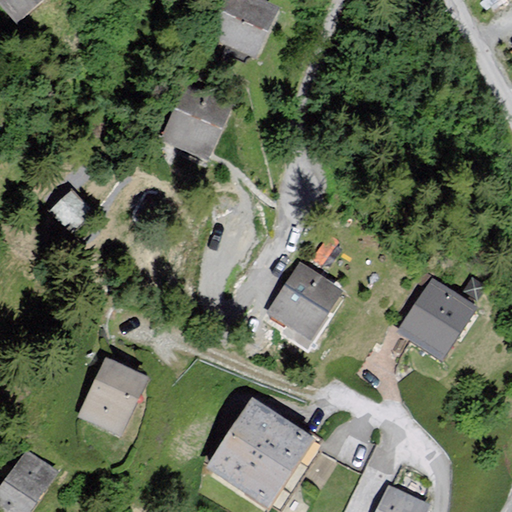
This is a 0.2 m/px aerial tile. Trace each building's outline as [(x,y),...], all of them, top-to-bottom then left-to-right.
[(8,0),(37,33),(75,0),(8,0)] [(252,0),(230,0),(211,47),(268,72),(292,17),(252,0)] [(248,109),(193,86),(168,146),(224,169),(248,109)] [(64,190),(54,218),(76,225),(86,198),(64,190)] [(313,268),(278,317),(328,347),(361,297),(313,268)] [(447,283),(407,339),(460,369),(497,315),(447,283)] [(121,364),(91,421),(142,441),(165,404),(174,382),(121,364)] [(245,441),(215,474),(268,509),(276,511),(293,511),(336,446),(266,403),(245,441)] [(22,487),(8,504),(21,511),(56,511),(57,509),(79,478),(40,454),(22,487)] [(443,511),(445,510),(398,492),(386,511),(443,511)]
